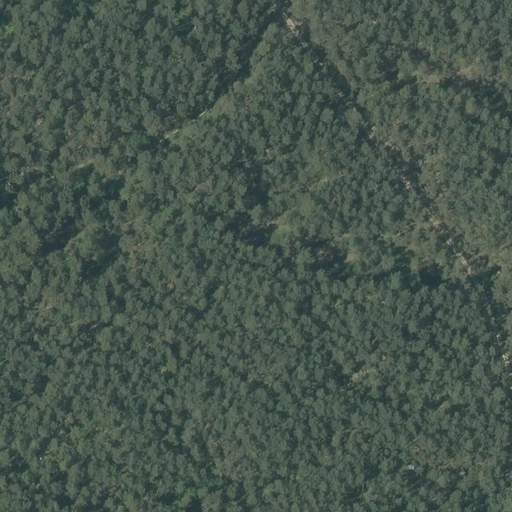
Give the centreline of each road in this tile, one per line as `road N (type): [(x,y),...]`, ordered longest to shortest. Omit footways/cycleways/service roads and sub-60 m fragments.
road 1 (unknown): [(511,398),(476,280),(279,11)]
road 2 (track): [(232,511),(181,466),(171,438),(159,338),(118,157)]
